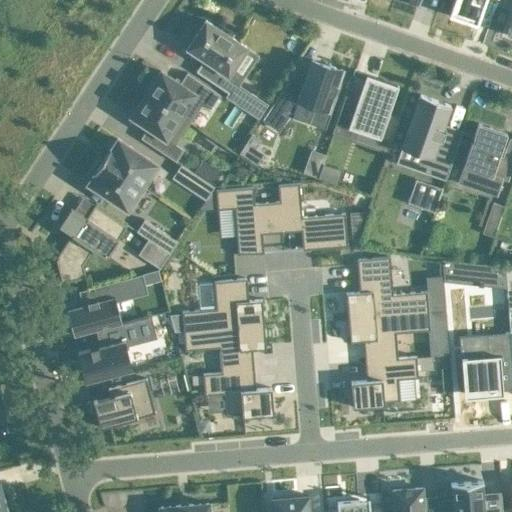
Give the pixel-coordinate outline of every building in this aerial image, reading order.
[(452,0),(449,12),(477,22),(484,0),(452,0)] [(196,70),(229,92),(238,78),(229,72),(246,46),(231,36),(233,32),(223,25),(221,29),(206,19),(187,47),(204,58),(196,70)] [(293,74),(263,118),(270,123),(279,128),(284,120),(285,120),(288,114),(290,110),(294,112),(293,115),(309,121),(314,105),(328,109),(332,96),(335,97),(340,83),(337,82),(342,69),(320,61),(312,58),(308,71),(307,75),(306,78),(293,74)] [(189,121),(199,105),(210,108),(220,94),(188,72),(181,83),(161,70),(156,77),(153,75),(144,88),(147,90),(146,92),(189,121)] [(345,96),(333,130),(335,130),(350,135),(353,126),(379,135),(392,139),(400,116),(388,112),(387,112),(396,84),(390,82),(389,82),(377,78),(367,74),(365,79),(358,101),(356,100),(346,97),(345,96)] [(135,108),(131,115),(137,119),(148,126),(141,137),(166,154),(176,160),(184,148),(174,142),(189,121),(181,116),(146,92),(135,108)] [(252,93),(243,107),(258,117),(268,103),(252,93)] [(418,169),(446,178),(457,144),(441,139),(444,129),(442,128),(450,104),(420,93),(402,146),(424,154),(418,169)] [(481,189),(497,194),(502,178),(508,180),(511,167),(511,158),(499,154),(506,132),(478,122),(463,164),(479,170),(474,184),(482,186),(481,189)] [(252,133),(239,152),(257,163),(263,153),(255,147),(261,139),(252,133)] [(110,147),(102,158),(142,185),(149,174),(155,178),(162,177),(166,170),(156,164),(157,163),(118,137),(111,147),(110,147)] [(99,158),(92,168),(95,170),(94,171),(95,172),(88,182),(127,208),(129,205),(132,207),(145,187),(142,185),(102,158),(101,159),(99,158)] [(212,189),(214,185),(181,163),(172,176),(205,199),(212,189)] [(323,164),(318,176),(334,182),(334,181),(338,169),(324,164),(323,164)] [(299,182),(278,183),(279,200),(282,231),(301,229),(303,247),(303,248),(348,245),(345,212),(302,215),(299,182)] [(253,185),(216,188),(217,207),(217,208),(234,207),(238,254),(264,252),(263,250),(262,232),(282,231),(279,200),(255,202),(253,185)] [(205,199),(198,209),(217,207),(216,188),(212,189),(205,199)] [(412,189),(407,202),(434,211),(438,198),(412,189)] [(482,232),(494,236),(504,205),(493,202),(482,232)] [(127,224),(95,203),(94,205),(97,207),(89,218),(71,206),(59,224),(72,233),(60,251),(62,253),(63,252),(66,255),(63,260),(58,256),(56,259),(62,282),(86,276),(83,263),(93,247),(106,256),(127,224)] [(148,237),(170,252),(177,240),(144,218),(136,230),(148,237)] [(170,252),(148,237),(138,253),(159,267),(170,252)] [(359,290),(346,291),(348,316),(428,309),(427,290),(393,293),(390,255),(358,258),(358,259),(359,259),(361,285),(361,290),(359,290)] [(505,264),(441,258),(443,278),(455,279),(478,282),(478,284),(483,285),(483,284),(506,286),(505,264)] [(158,269),(142,273),(145,283),(161,279),(158,269)] [(88,302),(68,307),(75,334),(122,321),(116,300),(128,297),(123,278),(84,288),(88,302)] [(216,307),(182,310),(182,312),(183,329),(264,323),(262,298),(248,299),(246,299),(246,294),(245,279),(245,278),(214,280),(216,307)] [(428,309),(348,316),(350,340),(363,339),(365,339),(366,344),(365,344),(367,359),(398,356),(396,332),(430,329),(428,309)] [(182,312),(169,313),(174,330),(177,330),(183,329),(182,312)] [(122,322),(96,329),(100,344),(78,350),(86,381),(132,368),(126,344),(157,336),(151,314),(122,322)] [(264,323),(183,329),(184,342),(185,349),(219,346),(221,371),(252,368),(251,353),(250,349),(252,348),(266,347),(264,323)] [(460,353),(457,353),(457,357),(457,361),(460,389),(461,389),(461,388),(464,388),(464,389),(464,396),(474,396),(474,393),(477,393),(477,391),(485,390),(485,395),(490,394),(490,390),(496,389),(502,389),(501,386),(511,385),(511,384),(511,359),(510,331),(505,332),(496,333),(492,333),(486,333),(487,337),(488,351),(460,353)] [(366,379),(351,380),(353,406),(384,404),(384,400),(400,399),(398,378),(418,376),(417,370),(416,356),(416,355),(398,356),(367,359),(368,374),(368,379),(366,379)] [(432,355),(416,356),(417,370),(433,368),(432,355)] [(160,363),(165,391),(182,389),(177,360),(160,363)] [(221,371),(203,372),(204,394),(224,392),(226,413),(242,412),(242,415),(273,413),(271,387),(256,388),(254,388),(253,383),(252,368),(221,371)] [(202,373),(191,374),(192,384),(203,383),(202,373)] [(110,395),(93,400),(100,426),(137,416),(134,405),(137,404),(152,400),(146,377),(108,387),(108,389),(112,388),(114,387),(114,388),(115,394),(110,395)] [(448,498),(437,499),(438,511),(498,511),(484,511),(482,492),(481,481),(483,481),(483,480),(451,482),(451,483),(452,483),(453,498),(448,498)] [(394,504),(389,504),(389,511),(424,511),(423,496),(422,487),(393,489),(394,501),(394,504)] [(309,511),(308,494),(273,497),(274,511),(309,511)] [(358,498),(337,499),(337,511),(369,511),(369,503),(359,503),(358,498)] [(208,511),(208,502),(160,506),(160,511),(208,511)]
